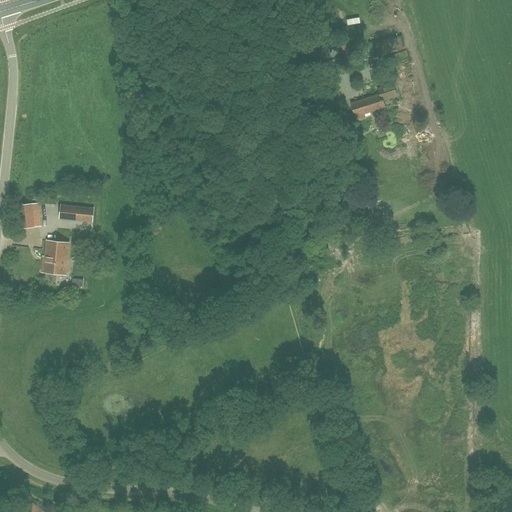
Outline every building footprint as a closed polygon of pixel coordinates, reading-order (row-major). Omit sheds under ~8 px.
[(343,56),(356,53),(353,40),(340,43),(343,56)] [(379,94),(350,104),(354,116),(383,107),(381,100),(396,95),(392,84),(377,89),(379,94)] [(381,124),(378,117),(358,124),(366,146),(397,135),(396,132),(406,129),(407,132),(412,130),(414,136),(421,134),(436,129),(428,107),(409,114),(408,112),(401,114),(402,117),(381,124)] [(344,215),(357,215),(357,203),(343,203),(344,215)] [(31,204),(19,205),(21,228),(34,226),(31,204)] [(61,206),(60,218),(76,219),(77,208),(61,206)] [(45,261),(43,261),(42,272),(66,274),(69,243),(47,241),(45,261)] [(27,500),(20,510),(22,511),(42,511),(43,511),(27,500)]
